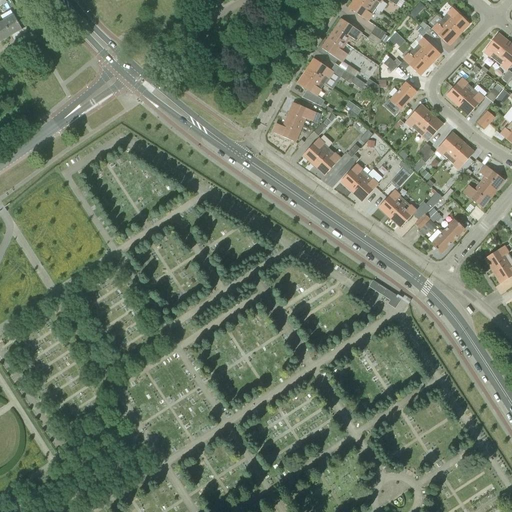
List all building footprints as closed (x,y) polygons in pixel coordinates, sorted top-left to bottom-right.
[(362,0),(355,0),(349,9),(368,21),(376,9),(362,0)] [(362,0),(376,9),(382,0),(362,0)] [(453,9),(443,19),(459,35),(469,24),(453,9)] [(4,21),(12,35),(22,29),(14,15),(4,21)] [(342,19),(332,34),(346,44),(350,37),(356,41),(362,33),(342,19)] [(443,19),(432,30),(449,46),(459,35),(443,19)] [(0,38),(2,41),(12,35),(4,21),(0,22),(0,38)] [(376,26),(371,33),(381,40),(386,33),(376,26)] [(395,48),(405,41),(398,32),(388,39),(395,48)] [(371,33),(368,39),(377,45),(381,40),(371,33)] [(332,34),(322,49),(342,62),(347,54),(341,50),(346,44),(332,34)] [(418,37),(410,46),(414,50),(430,65),(440,54),(424,39),(420,35),(419,34),(417,36),(418,37)] [(498,35),(484,52),(496,61),(510,44),(498,35)] [(511,45),(510,44),(496,61),(507,71),(511,64),(511,45)] [(414,50),(404,60),(420,76),(430,65),(414,50)] [(389,57),(383,63),(388,68),(392,72),(398,66),(394,62),(389,57)] [(315,59),(306,72),(325,84),(328,80),(333,72),(328,68),(315,59)] [(349,66),(346,71),(356,78),(359,73),(349,66)] [(346,71),(341,78),(351,85),(355,78),(346,71)] [(511,74),(509,71),(502,80),(507,84),(511,78),(511,74)] [(306,72),(298,84),(307,90),(302,97),(320,106),(324,101),(316,96),(325,84),(306,72)] [(462,79),(447,96),(458,106),(473,89),(462,79)] [(368,80),(365,84),(379,93),(378,87),(368,80)] [(388,99),(382,106),(394,116),(400,109),(400,110),(410,99),(417,92),(407,83),(400,91),(391,101),(388,99)] [(473,89),(458,106),(469,115),(484,99),(473,89)] [(493,89),(486,98),(492,103),(500,94),(493,89)] [(504,91),(497,100),(503,104),(509,95),(504,91)] [(294,103),(287,119),(302,126),(305,119),(312,122),(316,113),(294,103)] [(421,106),(406,122),(417,132),(432,115),(421,106)] [(487,113),(478,123),(484,129),(493,119),(487,113)] [(432,115),(417,132),(428,142),(443,125),(432,115)] [(277,124),(273,133),(295,142),(302,126),(287,119),(283,127),(277,124)] [(322,123),(314,132),(319,136),(327,128),(322,123)] [(511,125),(510,124),(501,135),(511,144),(511,125)] [(452,133),(437,150),(448,160),(463,143),(452,133)] [(318,139),(303,156),(314,166),(329,149),(318,139)] [(463,143),(448,160),(459,170),(474,153),(463,143)] [(426,144),(418,153),(423,157),(430,149),(431,148),(426,144)] [(355,145),(347,154),(352,158),(355,155),(360,149),(355,145)] [(329,149),(314,166),(315,166),(325,176),(340,159),(330,150),(329,149)] [(423,157),(422,158),(426,162),(434,153),(430,149),(423,157)] [(419,162),(413,168),(417,172),(423,165),(419,162)] [(356,165),(341,182),(352,192),(367,175),(356,165)] [(485,166),(480,173),(485,178),(480,184),(493,195),(504,181),(485,166)] [(367,175),(352,192),(363,202),(378,185),(377,184),(382,179),(373,170),(367,175)] [(398,175),(390,184),(397,190),(405,182),(398,175)] [(469,186),(463,194),(482,209),(493,195),(480,184),(475,191),(469,186)] [(436,190),(428,203),(434,207),(442,194),(436,190)] [(394,191),(379,208),(390,218),(405,201),(394,191)] [(405,201),(390,218),(401,228),(412,216),(418,221),(425,214),(430,209),(425,205),(423,204),(416,211),(405,201)] [(418,221),(415,224),(420,229),(430,219),(425,214),(418,221)] [(455,220),(443,233),(453,242),(465,229),(455,220)] [(443,233),(431,245),(441,254),(453,242),(443,233)] [(504,247),(485,259),(493,271),(511,259),(504,247)] [(511,259),(493,271),(501,284),(511,276),(511,259)] [(373,281),(369,287),(390,301),(388,304),(396,309),(403,298),(398,295),(397,296),(373,281)]
